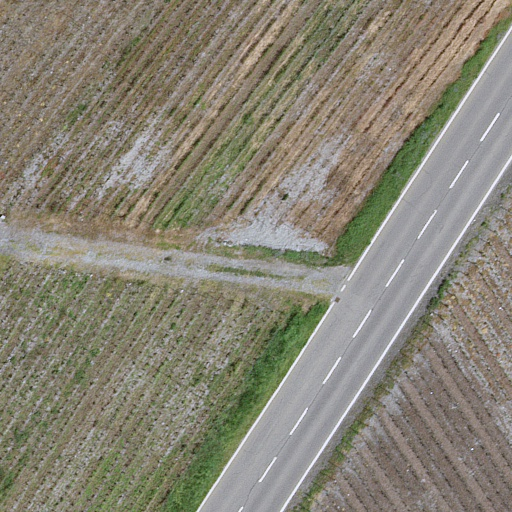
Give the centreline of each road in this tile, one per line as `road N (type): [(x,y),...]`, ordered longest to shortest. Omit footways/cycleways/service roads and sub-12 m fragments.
road 1 (secondary): [(237,511),(511,92)]
road 2 (track): [(383,289),(0,246)]
